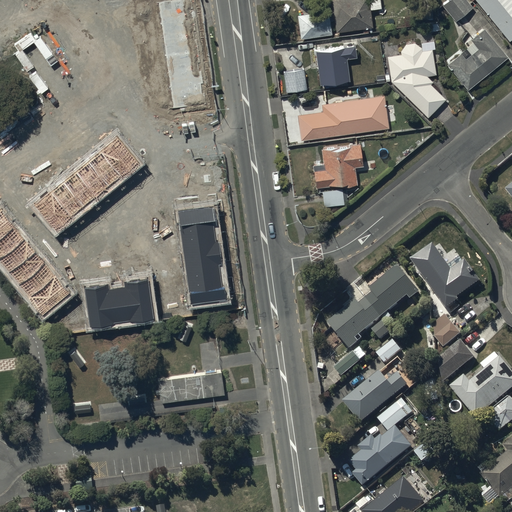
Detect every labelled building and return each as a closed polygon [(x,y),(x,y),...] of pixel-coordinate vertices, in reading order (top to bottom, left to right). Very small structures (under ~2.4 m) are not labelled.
[(0,49),(42,13),(30,0),(15,0),(0,13),(0,49)] [(191,0),(178,0),(159,3),(173,108),(206,104),(191,0)] [(331,0),(336,31),(372,27),(370,9),(380,8),(379,0),(331,0)] [(472,7),(466,0),(446,0),(442,4),(455,21),(472,7)] [(511,0),(475,0),(509,40),(511,38),(511,0)] [(328,11),(297,16),(301,39),(332,35),(328,11)] [(49,91),(108,43),(91,22),(32,69),(49,91)] [(468,90),(507,56),(484,28),(470,40),(477,49),(465,59),(460,53),(446,65),(468,90)] [(401,54),(387,56),(389,73),(385,73),(386,81),(390,80),(427,117),(445,99),(430,84),(432,81),(426,76),(436,74),(432,49),(421,51),(421,48),(415,43),(405,43),(400,51),(401,54)] [(354,44),(313,49),(315,66),(317,66),(320,84),(349,81),(347,58),(355,57),(354,44)] [(304,69),(283,71),(286,92),(306,90),(304,69)] [(323,112),(298,116),(302,141),(389,129),(385,96),(322,105),(323,112)] [(0,154),(23,135),(6,115),(0,119),(0,154)] [(116,136),(33,205),(56,232),(139,164),(116,136)] [(322,162),(312,163),(315,187),(329,186),(329,184),(343,183),(344,185),(357,184),(355,166),(363,165),(361,144),(320,149),(322,162)] [(127,237),(186,188),(169,167),(110,215),(127,237)] [(341,188),(322,191),(324,207),(343,204),(341,188)] [(214,206),(177,211),(190,305),(226,300),(224,287),(222,287),(219,265),(222,265),(218,241),(216,242),(213,221),(216,221),(214,206)] [(1,208),(0,209),(0,265),(41,315),(69,292),(1,208)] [(458,300),(481,283),(466,263),(465,264),(460,258),(448,267),(433,247),(411,262),(447,311),(460,302),(458,300)] [(356,340),(408,298),(415,306),(426,297),(404,270),(402,272),(399,268),(370,292),(373,296),(360,307),(357,303),(329,325),(349,350),(358,343),(356,340)] [(109,284),(83,287),(89,328),(154,319),(149,278),(125,282),(125,287),(110,289),(109,284)] [(461,335),(446,317),(435,327),(436,339),(445,349),(461,335)] [(373,332),(381,341),(391,332),(383,323),(373,332)] [(393,340),(376,353),(384,363),(401,350),(393,340)] [(474,356),(460,340),(431,363),(445,380),(474,356)] [(367,356),(360,349),(352,356),(349,352),(334,364),(337,368),(335,370),(342,379),(361,362),(367,356)] [(477,420),(511,392),(511,372),(496,354),(481,366),(485,371),(471,383),(466,377),(451,390),(477,420)] [(160,402),(223,394),(220,372),(157,379),(160,402)] [(381,374),(344,405),(362,426),(409,387),(399,375),(389,383),(381,374)] [(511,399),(498,409),(509,424),(511,421),(511,399)] [(378,420),(389,433),(414,412),(403,400),(378,420)] [(413,448),(396,429),(383,440),(381,437),(376,442),(373,439),(360,450),(363,454),(350,464),(358,473),(354,476),(365,489),(413,448)] [(511,442),(504,449),(508,454),(505,456),(502,452),(480,471),(482,475),(481,476),(491,489),(482,497),(494,511),(498,511),(511,501),(511,442)] [(403,475),(361,510),(362,511),(409,511),(424,500),(403,475)] [(91,478),(75,480),(76,494),(92,493),(91,478)]
